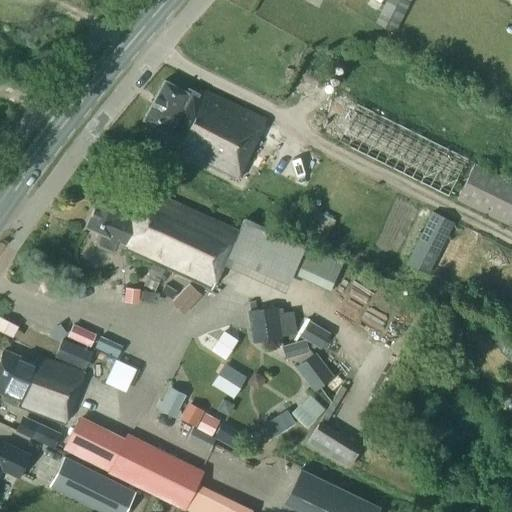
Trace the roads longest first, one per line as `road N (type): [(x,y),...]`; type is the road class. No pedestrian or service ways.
road 1 (unclassified): [(0,214),(29,217),(202,0)]
road 2 (primary): [(0,210),(166,0)]
road 3 (unclassified): [(130,0),(0,161)]
